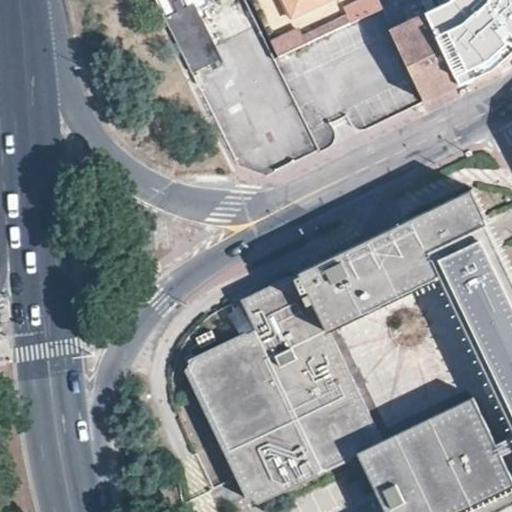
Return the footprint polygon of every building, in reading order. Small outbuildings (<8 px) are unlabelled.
[(319,150),(275,57),(273,58),(244,0),(156,0),(236,162),(270,173),(271,173),(272,173),(273,173),(319,150)] [(306,43),(381,9),(377,0),(251,0),(278,56),(306,43)] [(511,0),(449,0),(446,3),(427,12),(462,84),(494,69),(511,52),(511,0)] [(427,12),(391,29),(425,101),(462,84),(427,12)] [(511,511),(511,272),(471,188),(394,225),(381,231),(364,239),(338,252),(228,304),(241,332),(186,358),(189,364),(183,367),(248,500),(254,498),(257,502),(359,453),(387,511),(511,511)]
